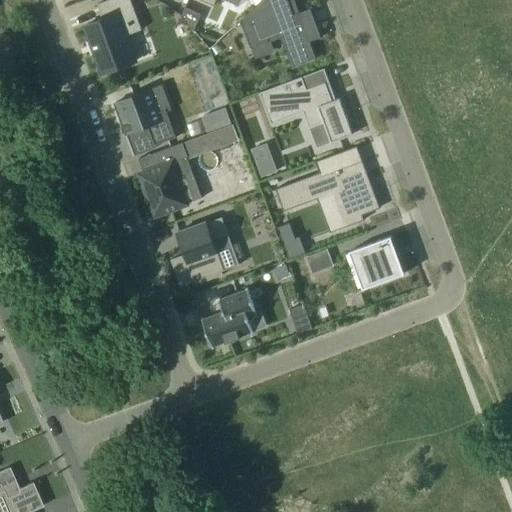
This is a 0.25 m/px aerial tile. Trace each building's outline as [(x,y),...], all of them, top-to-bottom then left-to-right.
[(140,23),(131,0),(103,0),(98,2),(104,17),(86,24),(103,72),(137,59),(126,28),(140,23)] [(282,0),(263,0),(238,23),(237,24),(249,54),(265,48),(264,46),(280,40),(292,72),(313,64),(308,49),(320,44),(308,15),(291,22),(282,0)] [(194,31),(201,15),(185,7),(181,16),(194,31)] [(307,91),(302,77),(259,93),(270,124),(303,113),(308,129),(323,124),(330,145),(347,140),(336,102),(328,104),(323,86),(307,91)] [(158,124),(165,143),(186,136),(175,108),(167,111),(160,89),(125,102),(137,133),(158,124)] [(208,132),(232,124),(226,108),(203,116),(208,132)] [(234,124),(208,134),(214,150),(240,140),(234,124)] [(183,143),(156,152),(160,165),(138,173),(153,217),(188,205),(173,162),(188,157),(183,143)] [(277,172),(272,159),(256,165),(261,178),(277,172)] [(285,185),(321,171),(318,162),(282,175),(285,185)] [(362,215),(380,208),(373,188),(369,189),(359,163),(323,176),(322,173),(277,190),(285,212),(334,194),(346,228),(364,220),(362,215)] [(171,261),(180,286),(198,280),(200,284),(223,275),(222,272),(224,270),(214,242),(229,236),(221,217),(176,234),(182,248),(186,247),(189,255),(171,261)] [(404,274),(390,236),(353,250),(366,288),(404,274)] [(284,246),(290,261),(305,256),(299,241),(284,246)] [(327,251),(308,258),(314,273),(333,265),(327,251)] [(248,292),(219,302),(223,315),(201,322),(211,349),(252,334),(248,319),(257,316),(248,292)] [(313,329),(310,321),(309,322),(295,327),(298,334),(313,329)] [(10,467),(0,471),(0,511),(31,511),(43,506),(33,483),(19,489),(10,467)]
